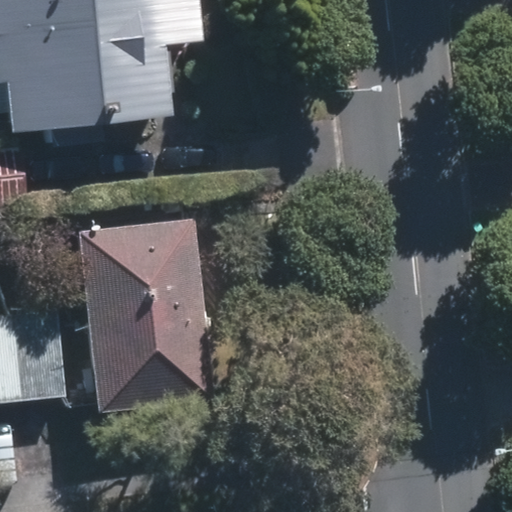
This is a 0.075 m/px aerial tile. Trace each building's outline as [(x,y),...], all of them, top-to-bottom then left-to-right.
[(0,0),(0,122),(1,133),(159,116),(152,47),(195,42),(191,0),(0,0)] [(0,207),(22,206),(16,148),(0,149),(0,207)] [(88,412),(204,401),(187,222),(71,232),(88,412)] [(5,316),(13,404),(59,399),(50,311),(5,316)] [(0,404),(13,404),(5,316),(0,316),(0,404)]
